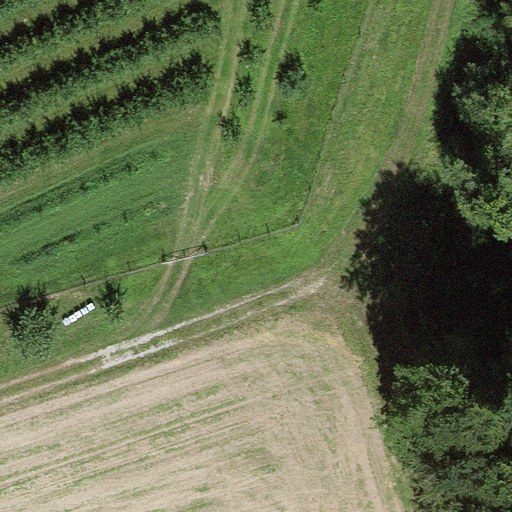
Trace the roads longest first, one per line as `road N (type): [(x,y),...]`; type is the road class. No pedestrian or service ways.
road 1 (track): [(429,0),(390,89),(347,268),(419,511)]
road 2 (track): [(0,396),(233,321),(347,268)]
